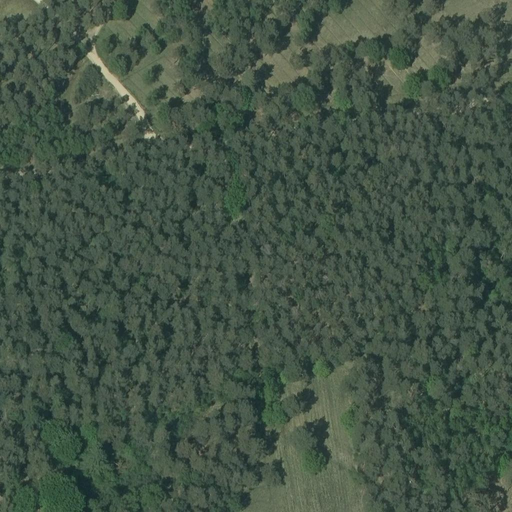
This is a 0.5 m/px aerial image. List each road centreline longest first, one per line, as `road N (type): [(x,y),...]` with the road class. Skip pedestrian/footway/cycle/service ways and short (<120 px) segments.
road 1 (track): [(153,151),(511,95)]
road 2 (track): [(0,183),(153,151)]
